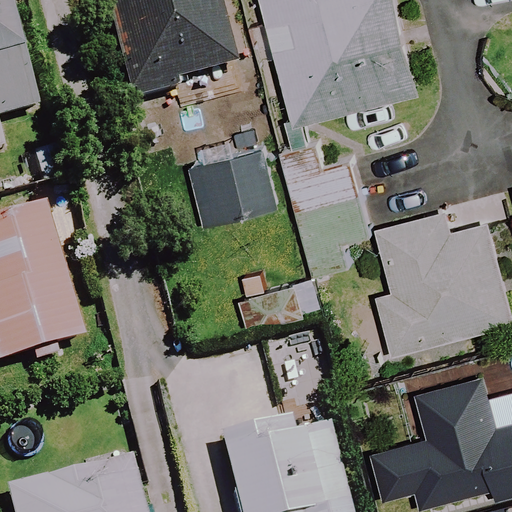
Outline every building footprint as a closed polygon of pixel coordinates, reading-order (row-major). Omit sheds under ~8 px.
[(0,123),(36,114),(4,0),(0,0),(0,154),(2,154),(0,147),(0,123)] [(217,0),(98,0),(125,103),(236,75),(217,0)] [(403,0),(265,0),(297,128),(330,120),(427,96),(403,0)] [(264,148),(193,161),(205,227),(276,215),(264,148)] [(322,165),(319,153),(282,164),(315,273),(352,262),(347,245),(379,235),(355,156),(322,165)] [(511,298),(487,201),(447,212),(378,229),(394,292),(379,295),(394,355),(511,324),(511,298)] [(45,211),(0,224),(0,370),(86,344),(45,211)] [(313,308),(312,277),(302,278),(301,269),(243,273),(247,330),(305,326),(304,308),(313,308)] [(451,466),(430,389),(341,413),(366,511),(420,511),(411,477),(451,466)] [(511,511),(511,420),(510,421),(511,437),(511,502),(483,507),(484,511),(511,511)] [(291,438),(288,424),(219,440),(235,511),(345,511),(326,430),(291,438)] [(142,511),(131,462),(3,491),(7,511),(142,511)]
